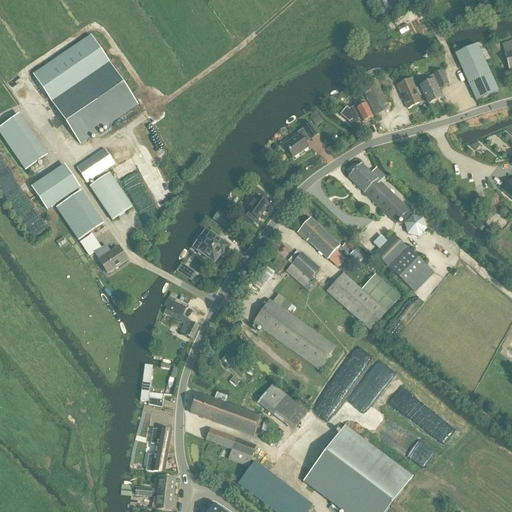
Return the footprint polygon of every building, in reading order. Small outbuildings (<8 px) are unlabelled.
[(393,8),(383,13),(384,16),(395,11),(393,8)] [(91,37),(33,76),(80,146),(138,107),(91,37)] [(511,85),(511,40),(501,44),(511,85)] [(476,103),(498,93),(477,48),(455,58),(476,103)] [(437,91),(448,86),(442,73),(427,81),(428,84),(420,88),(424,96),(429,106),(441,100),(437,91)] [(411,80),(397,87),(408,110),(422,104),(411,80)] [(362,93),(368,104),(375,117),(389,110),(374,81),(360,89),(362,93)] [(366,105),(368,104),(362,93),(360,94),(365,106),(361,108),(359,105),(349,110),(346,108),(339,116),(348,123),(359,118),(362,124),(373,118),(366,105)] [(0,128),(0,135),(2,139),(25,172),(26,171),(29,170),(46,158),(27,128),(19,116),(2,127),(0,128)] [(308,149),(305,144),(317,135),(310,125),(297,134),(299,136),(284,146),(293,159),(308,149)] [(104,150),(76,169),(86,183),(86,184),(95,178),(98,182),(89,188),(113,223),(133,209),(123,194),(107,171),(115,166),(104,150)] [(375,169),(371,174),(361,164),(348,178),(395,224),(409,210),(380,182),(384,178),(375,169)] [(511,180),(503,192),(511,199),(511,180)] [(263,202),(267,197),(256,188),(250,195),(255,199),(246,211),(247,212),(242,218),(253,225),(257,220),(258,220),(269,206),(263,202)] [(227,219),(218,212),(213,219),(230,232),(236,224),(228,218),(227,219)] [(312,246),(325,232),(311,219),(297,234),(306,242),(307,241),(312,246)] [(211,221),(207,227),(220,235),(223,230),(211,221)] [(199,238),(192,249),(198,253),(215,264),(222,254),(223,255),(229,247),(205,231),(199,238)] [(345,261),(335,251),(340,246),(325,232),(312,246),(338,269),(345,261)] [(91,234),(78,243),(89,258),(94,254),(108,275),(128,262),(118,248),(106,256),(101,249),(91,234)] [(424,266),(407,248),(393,235),(374,255),(405,285),(424,266)] [(303,289),(320,271),(302,255),(286,272),(303,289)] [(182,266),(177,273),(190,282),(195,275),(182,266)] [(375,275),(361,290),(343,274),(326,293),(369,331),(399,296),(375,275)] [(199,327),(186,321),(187,320),(182,317),(186,309),(173,304),(177,297),(170,294),(164,308),(167,309),(164,315),(174,320),(174,321),(184,326),(180,333),(193,339),(199,327)] [(318,371),(334,348),(269,302),(253,324),(318,371)] [(226,356),(221,361),(228,367),(226,369),(229,371),(231,369),(241,378),(246,373),(238,366),(226,356)] [(154,368),(145,367),(142,403),(150,404),(154,368)] [(293,433),(309,413),(272,386),(257,405),(274,418),(275,416),(282,421),(280,423),(293,433)] [(224,405),(227,398),(216,394),(214,401),(197,395),(190,414),(253,438),(260,418),(224,405)] [(151,400),(151,406),(162,409),(163,401),(151,400)] [(386,511),(390,507),(412,478),(345,428),(304,483),(343,511),(386,511)] [(154,457),(148,456),(145,472),(164,475),(171,432),(159,430),(159,431),(153,430),(150,445),(156,446),(154,457)] [(248,468),(256,447),(210,430),(206,441),(232,451),(228,460),(248,468)] [(238,485),(272,511),(308,511),(312,507),(255,463),(238,485)] [(174,495),(175,480),(158,478),(157,490),(137,489),(136,491),(174,495)] [(168,511),(171,511),(174,495),(136,491),(136,497),(156,499),(154,510),(168,511)]
